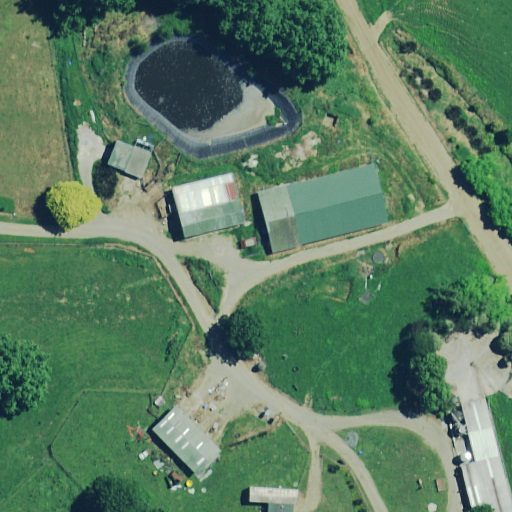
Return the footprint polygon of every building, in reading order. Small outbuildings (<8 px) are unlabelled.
[(149,155),(115,141),(105,165),(139,179),(149,155)] [(256,176),(273,236),(388,204),(371,144),(256,176)] [(229,160),(169,172),(179,222),(239,210),(229,160)] [(473,509),(511,498),(511,475),(487,381),(457,389),(472,446),(457,450),(473,509)] [(144,415),(191,460),(216,434),(169,389),(144,415)] [(242,471),(242,486),(263,487),(263,504),(288,505),(288,487),(296,488),(297,472),(242,471)]
